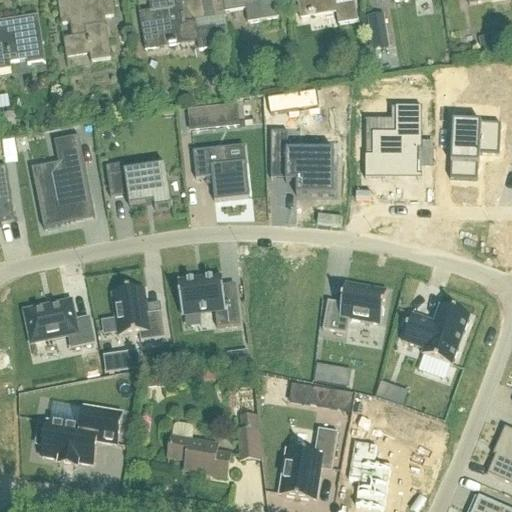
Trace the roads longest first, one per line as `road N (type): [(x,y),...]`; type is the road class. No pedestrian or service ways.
road 1 (residential): [(352,241),(194,238),(0,274)]
road 2 (residential): [(436,511),(511,324)]
road 3 (residential): [(511,215),(376,210),(359,217),(352,241)]
road 4 (residential): [(511,291),(409,250),(352,241)]
road 5 (residential): [(135,511),(0,490)]
